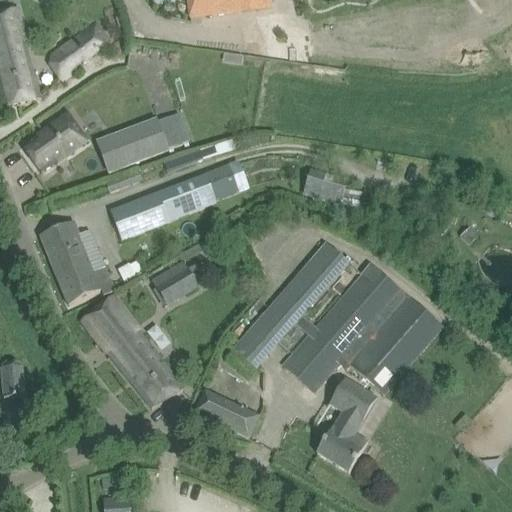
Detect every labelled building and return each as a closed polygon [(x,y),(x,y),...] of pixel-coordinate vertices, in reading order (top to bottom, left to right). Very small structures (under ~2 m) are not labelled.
[(0,14),(0,100),(3,110),(41,100),(32,75),(29,76),(12,12),(0,14)] [(76,74),(74,70),(110,42),(95,23),(52,54),(49,66),(61,84),(76,74)] [(87,143),(68,116),(42,134),(44,136),(23,151),(41,175),(87,143)] [(168,151),(157,123),(113,140),(123,169),(168,151)] [(204,176),(109,212),(121,243),(216,207),(215,204),(240,195),(230,166),(204,176)] [(308,178),(303,196),(341,207),(347,188),(308,178)] [(40,238),(50,261),(83,247),(73,225),(40,238)] [(468,230),(459,239),(468,248),(477,239),(468,230)] [(349,367),(383,397),(443,330),(399,291),(400,289),(371,264),(314,329),(301,318),(348,265),(325,244),(232,351),(255,371),(295,326),(308,337),(281,368),(313,395),(339,366),(346,372),(349,367)] [(83,247),(50,261),(69,308),(101,292),(103,298),(115,293),(100,258),(89,263),(83,247)] [(178,257),(147,276),(147,277),(152,285),(165,307),(197,288),(184,266),(179,258),(178,257)] [(184,391),(139,333),(113,299),(81,323),(100,348),(152,411),(169,401),(184,391)] [(1,371),(4,402),(25,400),(22,369),(15,364),(6,364),(1,371)] [(361,426),(376,401),(345,382),(329,407),(342,415),(361,426)] [(204,392),(194,415),(248,440),(258,418),(204,392)] [(366,446),(367,445),(355,437),(361,426),(342,415),(336,425),(335,425),(317,456),(348,475),(366,446)] [(110,480),(101,481),(102,489),(111,488),(110,480)] [(129,511),(129,501),(104,503),(104,511),(129,511)]
